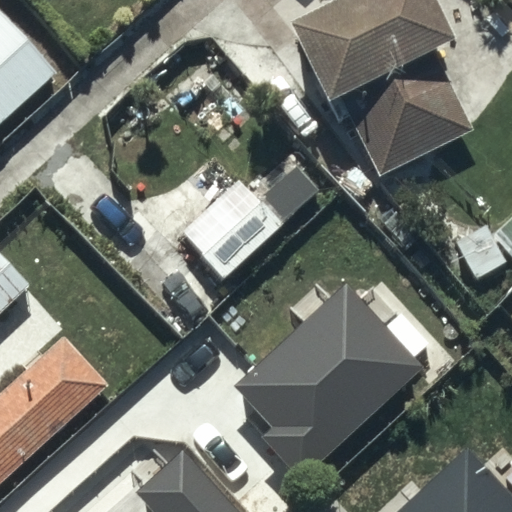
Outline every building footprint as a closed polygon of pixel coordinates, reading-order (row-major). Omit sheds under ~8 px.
[(422,0),(354,0),(283,36),(322,112),(332,106),(372,184),(467,136),(428,59),(448,49),(422,0)] [(0,18),(0,130),(56,79),(0,18)] [(0,312),(24,290),(0,264),(0,312)] [(427,376),(347,291),(234,396),(274,439),(262,450),(302,493),(427,376)] [(0,484),(106,391),(62,341),(0,396),(0,484)] [(511,511),(511,502),(466,453),(403,511),(511,511)] [(228,511),(183,461),(136,504),(143,511),(228,511)]
